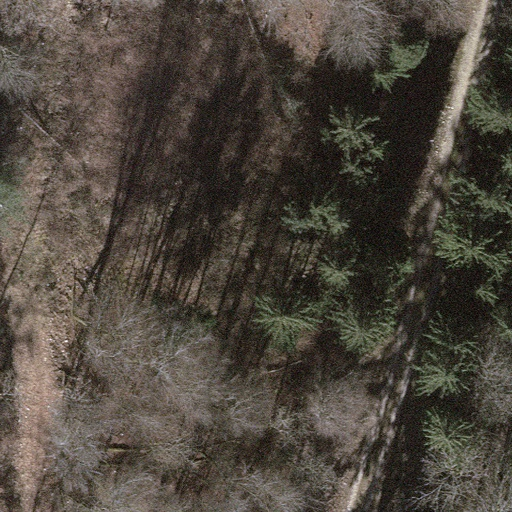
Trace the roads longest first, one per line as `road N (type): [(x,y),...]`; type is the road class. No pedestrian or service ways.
road 1 (track): [(357,511),(409,337),(487,0)]
road 2 (track): [(40,511),(43,190),(55,0)]
road 3 (track): [(409,337),(399,511)]
